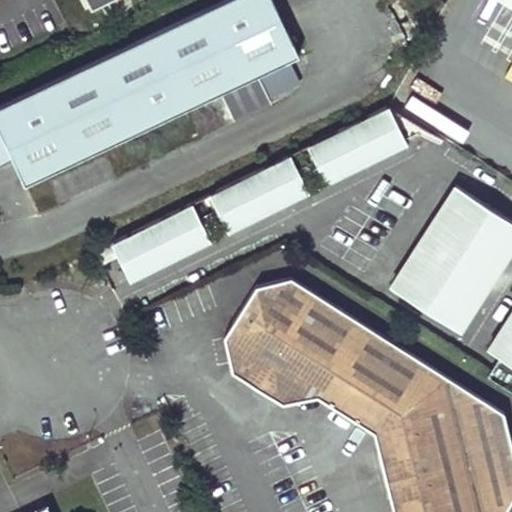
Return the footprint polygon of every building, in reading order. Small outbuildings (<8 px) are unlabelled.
[(271,0),(222,0),(0,106),(0,164),(12,159),(23,184),(296,53),(271,0)] [(402,141),(385,105),(309,144),(316,158),(327,179),(402,141)] [(211,192),(219,207),(229,228),(306,190),(295,168),(288,154),(211,192)] [(316,158),(295,168),(306,190),(327,179),(316,158)] [(389,286),(457,329),(511,242),(511,221),(452,184),(424,229),(442,240),(437,249),(419,237),(389,286)] [(191,203),(114,241),(133,277),(209,239),(198,217),(191,203)] [(219,207),(198,217),(209,239),(229,228),(219,207)] [(424,229),(419,237),(437,249),(442,240),(424,229)] [(288,275),(253,286),(222,336),(230,371),(281,402),(315,395),(373,433),(385,511),(499,511),(511,490),(511,459),(503,415),(288,275)] [(511,308),(487,348),(511,363),(511,308)]
